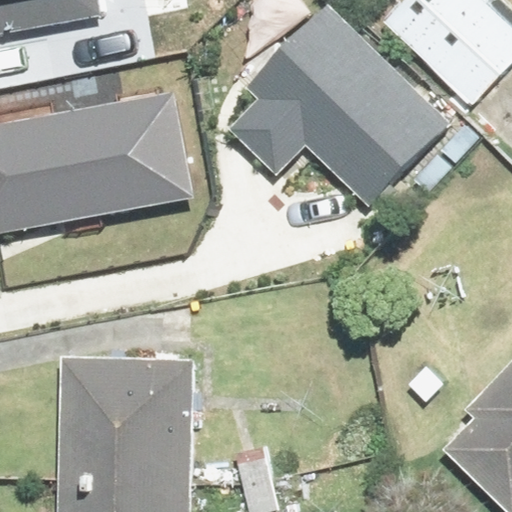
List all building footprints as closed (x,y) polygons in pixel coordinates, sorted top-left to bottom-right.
[(0,0),(0,29),(108,14),(106,0),(0,0)] [(511,13),(498,0),(416,0),(393,25),(479,108),(511,74),(511,13)] [(459,127),(336,12),(257,96),(268,106),(240,136),(285,178),(313,148),(381,210),(459,127)] [(188,96),(0,134),(0,244),(210,202),(188,96)] [(201,511),(206,367),(67,363),(63,511),(201,511)] [(453,450),(511,511),(511,370),(483,398),(495,410),(453,450)] [(433,413),(389,417),(394,472),(438,468),(433,413)]
